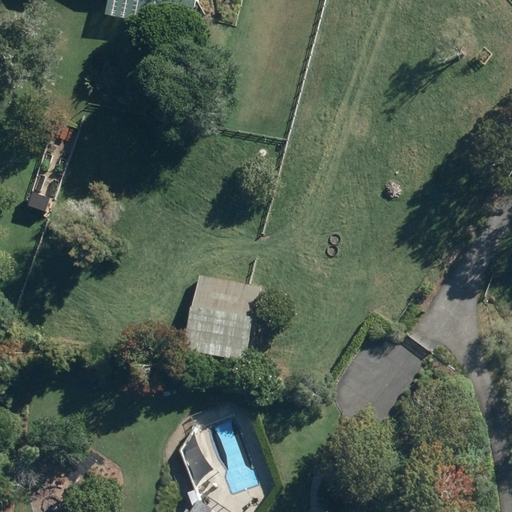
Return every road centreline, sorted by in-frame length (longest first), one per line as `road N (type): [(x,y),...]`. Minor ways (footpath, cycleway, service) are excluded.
road 1 (unknown): [(477,323),(442,324),(410,343),(311,487)]
road 2 (unknown): [(477,323),(480,390),(511,480)]
